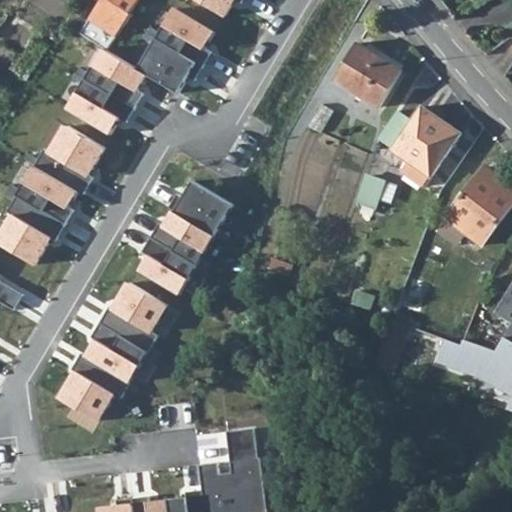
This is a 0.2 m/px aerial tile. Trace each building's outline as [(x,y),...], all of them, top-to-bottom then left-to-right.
[(101,0),(90,18),(117,36),(132,14),(130,13),(139,0),(101,0)] [(223,25),(182,0),(177,0),(141,60),(155,68),(185,87),(223,25)] [(243,0),(206,0),(235,16),(243,0)] [(141,60),(109,41),(70,105),(116,133),(155,68),(141,60)] [(381,106),(403,69),(359,42),(337,80),(381,106)] [(156,84),(138,114),(169,132),(187,102),(156,84)] [(321,133),(334,111),(323,104),(310,126),(321,133)] [(433,177),(463,133),(425,106),(395,150),(413,162),(433,177)] [(395,146),(415,119),(403,110),(383,137),(395,146)] [(0,241),(0,243),(37,265),(52,239),(57,241),(75,211),(71,208),(80,192),(85,195),(94,179),(90,176),(106,149),(68,127),(52,153),(45,150),(8,212),(15,217),(0,241)] [(427,186),(433,177),(413,162),(406,172),(427,186)] [(483,245),(511,207),(511,186),(487,167),(447,218),(448,219),(439,230),(458,245),(467,233),(483,245)] [(382,208),(390,177),(369,172),(361,203),(382,208)] [(234,206),(195,182),(185,198),(178,194),(170,208),(176,212),(167,228),(161,224),(144,252),(150,256),(141,271),(181,295),(234,206)] [(272,257),(269,268),(289,275),(293,264),(272,257)] [(25,296),(0,281),(0,301),(16,311),(25,296)] [(154,332),(169,306),(131,283),(116,310),(111,307),(93,338),(97,341),(88,357),(83,354),(73,370),(78,373),(62,399),(83,412),(100,422),(116,396),(122,400),(160,336),(154,332)] [(511,288),(497,312),(511,321),(511,324),(505,336),(511,340),(511,288)] [(358,291),(353,303),(372,310),(376,297),(358,291)] [(393,320),(375,366),(401,376),(413,346),(405,343),(412,326),(393,320)] [(511,340),(505,336),(496,350),(464,338),(462,342),(447,337),(438,360),(482,377),(485,372),(511,387),(511,396),(510,401),(511,401),(511,340)] [(260,459),(256,429),(229,433),(234,474),(221,475),(220,464),(201,466),(204,491),(188,493),(188,498),(151,502),(151,497),(118,501),(119,509),(100,511),(268,511),(262,459),(260,459)]
